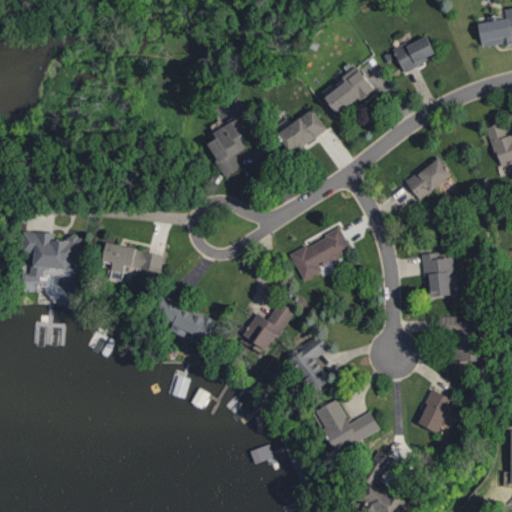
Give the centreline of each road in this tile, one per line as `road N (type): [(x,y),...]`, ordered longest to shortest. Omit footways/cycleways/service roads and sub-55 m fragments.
road 1 (residential): [(511,79),(431,112),(280,220)]
road 2 (residential): [(253,215),(207,205),(196,222),(199,242),(213,253),(230,252),(280,220),(253,215)]
road 3 (residential): [(196,222),(0,202)]
road 4 (residential): [(350,174),(391,265),(395,355)]
